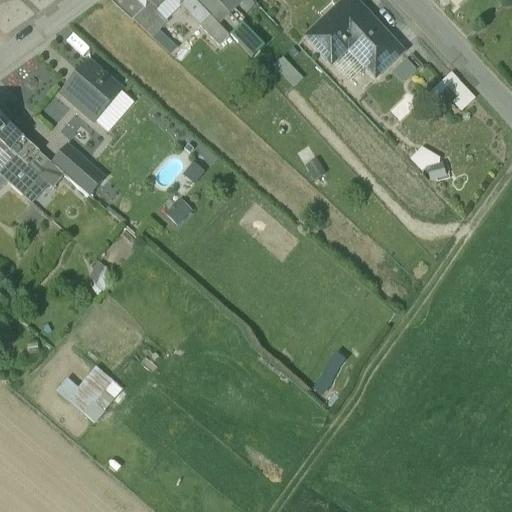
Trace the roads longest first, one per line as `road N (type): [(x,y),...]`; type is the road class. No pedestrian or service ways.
road 1 (track): [(265,511),(511,179)]
road 2 (tertiary): [(511,109),(409,0)]
